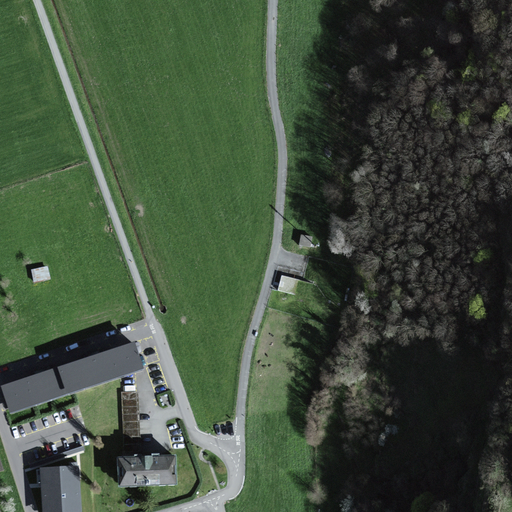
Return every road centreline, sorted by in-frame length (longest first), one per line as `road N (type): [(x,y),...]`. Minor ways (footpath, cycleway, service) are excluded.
road 1 (unclassified): [(234,456),(195,433),(38,0)]
road 2 (unclassified): [(234,456),(282,205),(274,0)]
